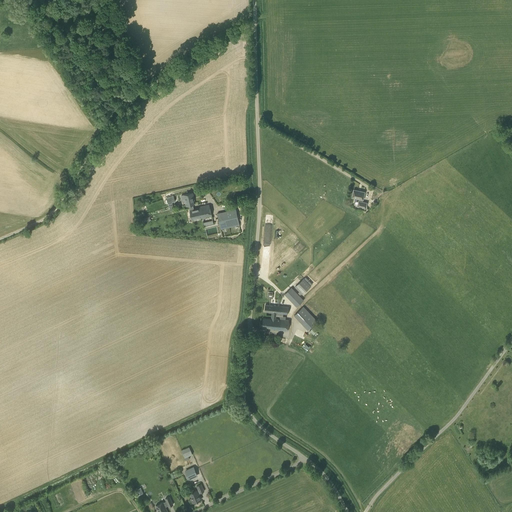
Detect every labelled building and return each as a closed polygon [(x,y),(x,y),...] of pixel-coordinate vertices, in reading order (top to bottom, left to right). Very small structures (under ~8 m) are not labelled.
[(363,200),(365,192),(354,189),(352,197),(359,199),(357,206),(366,208),(367,203),(362,202),(363,200)] [(193,193),(181,195),(182,201),(185,200),(186,206),(189,205),(192,220),(202,217),(204,226),(213,224),(209,204),(198,207),(199,208),(194,209),(193,205),(195,205),(194,200),(195,200),(193,193)] [(221,228),(239,224),(236,209),(217,213),(218,215),(219,219),(221,228)] [(302,295),(311,286),(304,278),(295,287),(302,295)] [(296,307),(303,300),(292,288),(285,294),(296,307)] [(288,314),(289,307),(266,304),(265,311),(272,312),(271,319),(264,318),(263,326),(272,327),(272,328),(288,330),(289,320),(286,319),(286,317),(280,316),(280,319),(276,318),(277,313),(288,314)] [(308,330),(317,321),(303,306),(294,315),(308,330)] [(186,460),(190,458),(188,455),(192,453),(189,446),(181,450),(186,460)] [(189,480),(198,476),(194,466),(185,471),(189,480)] [(193,503),(202,499),(199,493),(204,491),(201,484),(197,486),(198,490),(190,493),(193,498),(191,499),(193,503)] [(173,505),(169,497),(165,499),(166,501),(163,503),(163,502),(156,506),(158,511),(167,511),(165,507),(168,505),(169,506),(173,505)]
